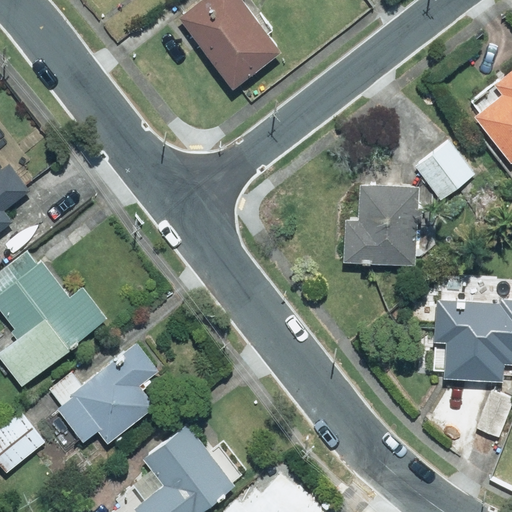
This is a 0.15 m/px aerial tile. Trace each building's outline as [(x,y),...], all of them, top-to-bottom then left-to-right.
[(284,45),(247,0),(200,0),(184,13),(240,82),(284,45)] [(511,67),(496,78),(472,96),(480,108),(477,110),(511,157),(511,67)] [(448,140),(417,164),(442,197),(474,172),(448,140)] [(0,227),(15,215),(9,207),(35,187),(13,159),(6,165),(0,158),(0,227)] [(360,220),(346,219),(345,255),(417,259),(421,186),(362,183),(360,220)] [(0,270),(0,368),(18,390),(93,326),(110,311),(84,281),(70,292),(30,245),(0,270)] [(511,298),(437,294),(434,341),(444,342),(442,374),(506,378),(511,298)] [(157,400),(144,383),(163,367),(138,336),(83,380),(72,366),(50,383),(62,398),(57,402),(82,433),(86,438),(100,426),(110,438),(157,400)] [(48,435),(21,406),(0,426),(0,459),(11,471),(48,435)] [(189,418),(143,454),(153,467),(117,495),(130,511),(198,511),(238,481),(189,418)]
